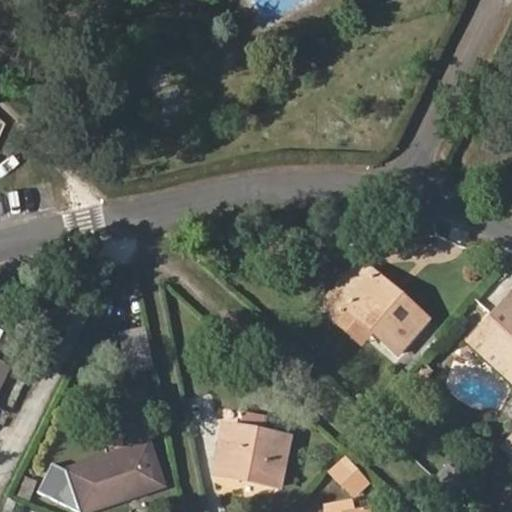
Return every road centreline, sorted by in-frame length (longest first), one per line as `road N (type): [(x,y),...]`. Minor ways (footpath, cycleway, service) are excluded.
road 1 (residential): [(0,250),(241,197),(376,185),(415,191)]
road 2 (residential): [(494,0),(415,191)]
